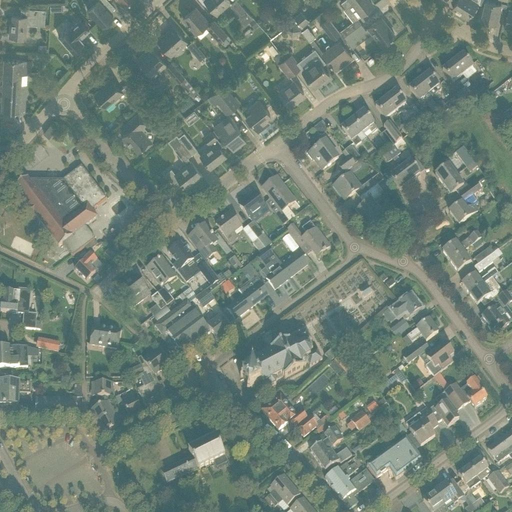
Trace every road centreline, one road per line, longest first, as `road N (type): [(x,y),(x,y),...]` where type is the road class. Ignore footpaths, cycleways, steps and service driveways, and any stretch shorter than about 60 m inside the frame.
road 1 (residential): [(275,145),(349,91),(407,65),(431,17)]
road 2 (residential): [(202,374),(346,263),(355,246)]
road 3 (residential): [(368,511),(511,402)]
road 4 (residential): [(338,511),(276,443),(217,395)]
road 5 (residential): [(182,206),(114,164),(61,99)]
road 6 (unclassified): [(61,99),(91,60),(160,0)]
road 7 (residential): [(93,458),(217,395)]
road 8 (residential): [(401,262),(426,280),(486,360)]
road 9 (residential): [(275,145),(355,246)]
road 10 (residential): [(91,294),(182,206)]
